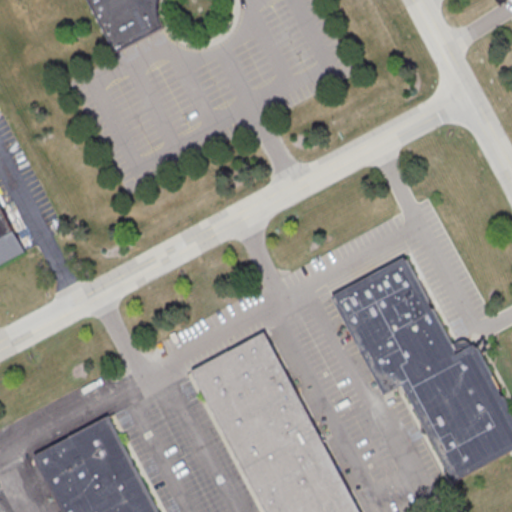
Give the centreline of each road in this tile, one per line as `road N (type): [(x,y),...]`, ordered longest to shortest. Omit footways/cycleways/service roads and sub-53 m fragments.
road 1 (residential): [(465,95),(0,344)]
road 2 (residential): [(511,185),(415,0)]
